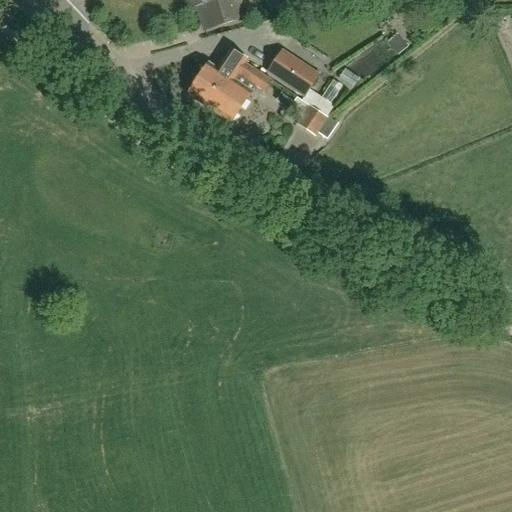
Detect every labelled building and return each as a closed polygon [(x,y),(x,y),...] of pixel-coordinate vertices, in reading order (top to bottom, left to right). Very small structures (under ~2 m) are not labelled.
[(187,0),(191,10),(196,8),(196,7),(216,0),(187,0)] [(216,0),(196,7),(196,8),(204,32),(245,19),(238,0),(216,0)] [(293,35),(291,22),(277,23),(278,37),(293,35)] [(209,64),(202,74),(197,76),(192,83),(193,88),(188,95),(206,107),(220,87),(227,92),(245,63),(249,65),(250,64),(231,50),(217,70),(209,64)] [(321,76),(309,67),(289,54),(283,50),(267,74),(304,99),(305,100),(311,91),(321,76)] [(248,67),(249,65),(245,63),(227,92),(220,87),(206,107),(232,124),(256,87),(265,94),(273,84),(248,67)] [(297,98),(294,102),(289,110),(301,119),(297,126),(316,138),(318,134),(329,119),(327,118),(302,102),(297,98)]
